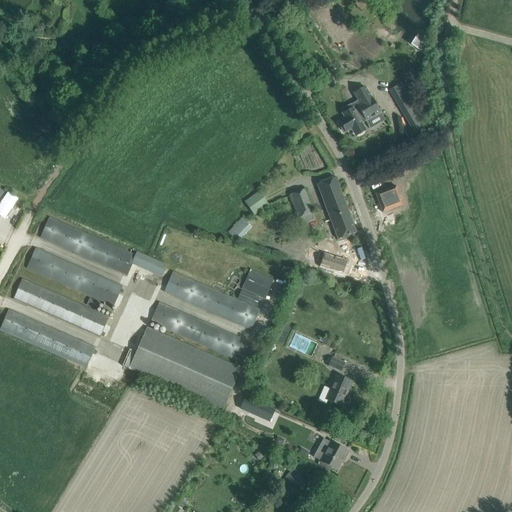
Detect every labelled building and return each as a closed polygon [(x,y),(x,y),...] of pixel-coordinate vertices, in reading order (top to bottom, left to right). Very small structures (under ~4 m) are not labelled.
[(416,34),(410,43),(421,51),(427,42),(416,34)] [(415,106),(401,83),(389,90),(403,113),(415,106)] [(351,130),(362,123),(381,112),(371,97),(365,87),(354,93),(360,104),(342,114),(345,119),(339,122),(345,133),(351,130)] [(355,137),(364,132),(366,131),(362,123),(351,130),(355,137)] [(338,240),(347,237),(356,233),(335,178),(317,185),(325,206),(323,206),(324,209),(326,208),(338,240)] [(396,186),(375,194),(382,213),(404,205),(396,186)] [(304,189),(289,195),(299,219),(312,214),(313,213),(304,189)] [(13,199),(4,193),(0,190),(0,205),(3,201),(6,203),(7,202),(10,204),(13,199)] [(244,202),(254,215),(269,204),(259,191),(244,202)] [(229,231),(238,241),(253,226),(244,217),(229,231)] [(49,218),(40,237),(49,241),(127,276),(132,264),(161,277),(165,269),(167,265),(145,256),(136,252),(135,255),(58,222),(49,218)] [(122,287),(44,253),(35,249),(27,268),(104,302),(101,309),(111,313),(122,287)] [(242,289),(265,299),(274,280),(250,269),(242,289)] [(173,272),(164,292),(251,330),(260,310),(173,272)] [(13,299),(100,337),(104,328),(109,317),(22,279),(13,299)] [(98,308),(100,302),(89,298),(87,305),(98,308)] [(159,303),(150,323),(237,361),(246,341),(159,303)] [(95,348),(8,310),(0,329),(86,368),(95,348)] [(223,412),(242,369),(147,327),(128,370),(223,412)] [(341,371),(344,364),(332,358),(329,366),(341,371)] [(326,400),(332,402),(341,406),(351,382),(337,376),(326,400)] [(275,410),(245,397),(240,409),(270,422),(275,410)] [(349,452),(330,441),(319,461),(336,470),(343,458),(345,459),(349,452)] [(285,478),(300,488),(306,480),(292,470),(285,478)]
